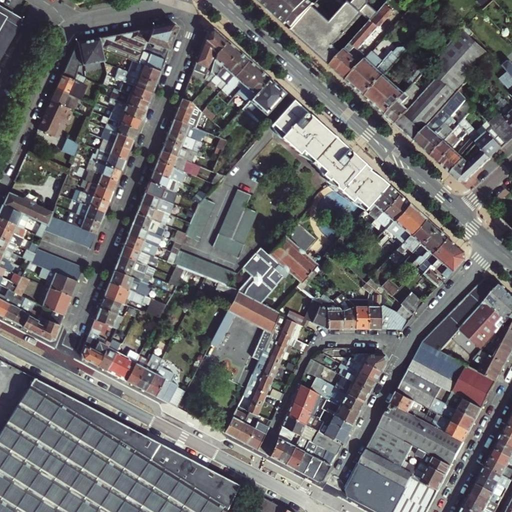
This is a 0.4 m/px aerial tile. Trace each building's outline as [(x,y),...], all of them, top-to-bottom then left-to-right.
[(259,0),(267,7),(289,26),(291,23),(295,27),(311,9),(315,4),(311,1),(311,0),(259,0)] [(328,23),(311,9),(295,27),(292,31),(332,66),(343,53),(335,47),(365,14),(372,20),(377,14),(368,6),(368,1),(366,0),(342,0),(346,3),(328,23)] [(358,59),(363,53),(359,50),(380,27),(384,26),(402,5),(410,12),(420,0),(389,0),(377,14),(372,20),(343,53),(332,66),(348,80),(363,64),(358,59)] [(0,58),(23,18),(0,4),(0,58)] [(173,23),(152,27),(145,44),(167,53),(177,27),(173,23)] [(142,51),(145,44),(152,27),(133,31),(99,38),(101,48),(111,52),(132,60),(137,63),(141,52),(142,51)] [(397,124),(416,141),(444,110),(460,92),(471,80),(492,56),(471,38),(474,35),(467,27),(434,64),(442,74),(439,77),(426,92),(397,124)] [(208,30),(193,69),(210,76),(211,73),(206,70),(213,50),(215,48),(218,50),(227,40),(214,28),(208,30)] [(75,73),(79,66),(103,61),(102,55),(101,48),(99,38),(77,42),(65,69),(75,73)] [(216,53),(211,73),(210,76),(193,69),(190,76),(203,82),(204,80),(209,82),(237,50),(227,40),(218,50),(216,53)] [(141,52),(137,63),(160,72),(166,56),(167,53),(145,44),(142,51),(141,52)] [(101,48),(102,55),(109,58),(111,52),(101,48)] [(384,63),(373,53),(368,58),(363,64),(348,80),(366,97),(385,76),(407,52),(404,49),(399,51),(395,55),(393,53),(384,63)] [(227,83),(248,59),(237,50),(209,82),(211,84),(213,82),(217,85),(222,79),(227,83)] [(363,64),(368,58),(363,53),(358,59),(363,64)] [(233,88),(238,92),(258,68),(248,59),(227,83),(221,89),(227,94),(233,88)] [(120,66),(118,69),(155,84),(160,72),(137,63),(132,60),(129,66),(124,64),(122,67),(120,66)] [(442,74),(434,64),(431,68),(439,77),(442,74)] [(238,92),(227,104),(232,108),(249,89),(254,94),(269,78),(258,68),(238,92)] [(75,73),(65,69),(59,81),(56,87),(77,96),(80,96),(83,88),(81,85),(82,83),(73,79),(75,73)] [(114,78),(122,81),(151,93),(155,84),(118,69),(117,69),(114,78)] [(388,116),(417,83),(425,74),(421,71),(403,92),(399,89),(402,86),(396,80),(393,83),(385,76),(366,97),(388,116)] [(511,76),(510,74),(502,82),(511,93),(511,76)] [(254,94),(241,109),(245,112),(247,109),(260,121),(285,93),(269,78),(254,94)] [(151,93),(122,81),(119,90),(148,102),(151,95),(151,93)] [(397,124),(426,92),(417,83),(388,116),(397,124)] [(77,96),(56,87),(51,99),(70,107),(72,108),(77,96)] [(511,106),(496,89),(492,93),(506,108),(501,113),(511,123),(511,124),(511,106)] [(111,92),(109,97),(144,111),(148,102),(119,90),(117,94),(111,92)] [(468,100),(460,92),(444,110),(452,118),(468,100)] [(123,109),(121,113),(140,121),(144,111),(109,97),(107,103),(115,106),(123,109)] [(191,102),(182,98),(176,111),(173,119),(186,124),(190,114),(208,121),(210,119),(202,111),(191,102)] [(64,119),(70,107),(51,99),(41,122),(37,129),(54,136),(61,118),(64,119)] [(293,99),(271,123),(277,133),(299,153),(302,150),(313,159),(334,136),(323,127),(318,123),(310,117),(310,115),(296,102),(293,99)] [(476,109),(468,100),(452,118),(460,126),(466,120),(476,109)] [(99,115),(103,106),(95,103),(91,112),(99,115)] [(206,106),(202,111),(210,119),(212,120),(216,116),(206,106)] [(444,110),(416,141),(424,148),(424,149),(452,118),(444,110)] [(110,112),(107,119),(136,130),(140,121),(121,113),(120,117),(110,112)] [(433,157),(460,126),(452,118),(424,149),(433,157)] [(115,129),(114,132),(133,139),(135,133),(136,130),(107,119),(105,125),(115,129)] [(173,119),(169,130),(198,141),(202,143),(206,132),(186,124),(173,119)] [(477,145),(492,161),(509,145),(499,134),(494,128),(489,123),(478,132),(466,120),(460,126),(465,131),(469,136),(477,145)] [(253,134),(257,138),(267,127),(263,123),(253,134)] [(499,134),(509,145),(511,142),(511,124),(511,123),(499,134)] [(452,146),(465,131),(460,126),(433,157),(442,165),(454,151),(449,146),(452,146)] [(102,139),(108,141),(129,150),(133,139),(114,132),(106,129),(102,139)] [(165,140),(194,151),(198,141),(169,130),(165,140)] [(75,154),(80,142),(65,135),(59,148),(75,154)] [(348,148),(334,136),(313,159),(325,170),(322,173),(328,179),(330,177),(333,181),(354,158),(350,155),(351,154),(351,153),(351,152),(350,151),(348,148)] [(452,173),(477,145),(469,136),(462,143),(467,147),(461,154),(461,157),(454,151),(442,165),(452,173)] [(165,140),(161,150),(190,161),(194,151),(165,140)] [(105,148),(106,148),(110,150),(109,154),(125,160),(129,150),(108,141),(105,148)] [(477,145),(452,173),(462,182),(470,182),(492,161),(477,145)] [(217,160),(221,150),(216,148),(212,158),(217,160)] [(89,158),(95,160),(121,171),(125,160),(109,154),(104,152),(96,149),(95,153),(91,152),(89,158)] [(161,150),(157,161),(189,174),(190,174),(194,163),(190,161),(161,150)] [(213,171),(217,160),(212,158),(207,168),(213,171)] [(363,165),(354,158),(333,181),(335,182),(336,186),(351,200),(354,197),(366,208),(377,195),(387,184),(379,177),(363,165)] [(121,171),(95,160),(91,171),(100,175),(116,181),(121,171)] [(157,161),(153,171),(176,181),(180,183),(183,184),(186,176),(188,177),(189,174),(157,161)] [(148,182),(171,192),(176,181),(153,171),(150,177),(148,182)] [(116,181),(100,175),(96,186),(112,192),(116,181)] [(94,191),(92,196),(108,202),(112,192),(96,186),(82,180),(80,186),(86,188),(94,191)] [(180,183),(176,181),(171,192),(176,194),(180,183)] [(148,182),(144,193),(174,204),(178,194),(176,194),(171,192),(148,182)] [(377,195),(366,208),(363,211),(366,214),(369,210),(377,217),(382,211),(398,194),(387,184),(377,195)] [(237,257),(243,244),(245,238),(255,212),(243,207),(248,195),(234,189),(212,247),(237,257)] [(85,205),(89,206),(104,212),(108,202),(92,196),(84,192),(80,191),(76,201),(85,205)] [(199,191),(191,200),(198,203),(202,199),(204,197),(207,194),(199,191)] [(3,204),(22,214),(40,222),(46,225),(51,216),(52,212),(8,192),(3,204)] [(144,193),(140,203),(170,214),(174,204),(144,193)] [(398,194),(382,211),(386,215),(382,219),(389,225),(408,203),(398,194)] [(61,200),(60,201),(83,210),(85,205),(76,201),(62,196),(62,197),(61,200)] [(197,242),(206,223),(209,217),(214,204),(202,199),(198,203),(198,204),(195,211),(194,213),(190,222),(189,223),(188,227),(185,232),(184,236),(197,242)] [(140,203),(136,213),(165,225),(170,214),(140,203)] [(408,203),(389,225),(386,228),(396,237),(394,239),(400,245),(425,218),(408,203)] [(0,210),(0,217),(17,225),(22,214),(3,204),(2,206),(0,210)] [(89,206),(84,217),(100,223),(103,214),(104,212),(89,206)] [(363,211),(360,214),(370,224),(377,217),(369,210),(366,214),(363,211)] [(70,224),(95,234),(100,223),(84,217),(74,213),(70,224)] [(136,213),(132,224),(152,232),(161,236),(165,225),(136,213)] [(43,231),(90,248),(95,234),(70,224),(51,216),(46,225),(43,231)] [(0,217),(0,227),(19,236),(23,228),(17,225),(0,217)] [(425,218),(400,245),(393,253),(397,256),(406,246),(412,252),(414,250),(435,227),(425,218)] [(300,281),(303,277),(312,267),(316,263),(303,251),(315,238),(297,221),(268,253),(249,274),(251,276),(239,289),(235,296),(228,309),(235,313),(264,329),(252,356),(259,359),(263,349),(272,327),(275,321),(278,313),(261,302),(277,283),(289,272),(300,281)] [(43,231),(46,225),(40,222),(34,233),(36,234),(41,236),(43,231)] [(161,236),(152,232),(132,224),(128,235),(143,240),(157,246),(161,236)] [(0,227),(0,236),(16,244),(19,236),(0,227)] [(435,227),(414,250),(419,254),(411,263),(417,268),(420,266),(446,237),(435,227)] [(175,241),(181,243),(184,236),(185,232),(178,229),(175,237),(171,236),(170,238),(175,241)] [(30,241),(38,245),(42,237),(41,236),(36,234),(34,239),(31,238),(30,241)] [(128,235),(124,245),(146,253),(151,255),(153,256),(157,246),(143,240),(128,235)] [(0,236),(0,246),(6,249),(12,252),(16,244),(0,236)] [(456,245),(446,237),(420,266),(426,271),(423,273),(438,286),(446,278),(436,268),(456,245)] [(38,245),(30,241),(26,249),(35,253),(37,249),(38,245)] [(175,241),(170,251),(176,253),(178,250),(181,243),(175,241)] [(352,244),(348,249),(359,258),(363,253),(352,244)] [(146,253),(124,245),(120,255),(144,264),(146,259),(149,260),(151,255),(146,253)] [(462,251),(456,245),(436,268),(446,278),(455,268),(463,259),(462,251)] [(249,274),(268,253),(261,246),(242,267),(249,274)] [(22,257),(32,262),(35,253),(26,249),(22,257)] [(36,266),(41,268),(76,282),(82,267),(37,249),(35,253),(32,262),(31,264),(35,265),(36,266)] [(235,273),(190,255),(184,252),(178,250),(176,253),(172,263),(218,282),(225,284),(235,273)] [(176,253),(170,251),(166,261),(172,263),(176,253)] [(120,255),(118,261),(141,270),(152,274),(154,268),(144,264),(120,255)] [(0,256),(0,265),(4,268),(8,260),(2,257),(0,256)] [(19,265),(26,268),(28,263),(31,264),(32,262),(22,257),(19,265)] [(141,270),(118,261),(114,271),(137,279),(141,270)] [(15,273),(22,276),(26,268),(19,265),(15,273)] [(309,282),(317,272),(312,267),(303,277),(309,282)] [(51,281),(48,288),(64,294),(71,296),(72,294),(76,282),(41,268),(38,276),(51,281)] [(397,269),(382,286),(386,290),(392,296),(408,279),(397,269)] [(114,271),(109,282),(141,294),(144,288),(149,290),(151,284),(141,281),(137,279),(114,271)] [(12,280),(19,284),(22,277),(22,276),(15,273),(12,280)] [(175,284),(178,277),(172,274),(170,281),(175,284)] [(16,294),(21,296),(29,280),(22,277),(19,284),(14,293),(16,294)] [(367,282),(374,288),(377,291),(382,286),(371,277),(367,282)] [(142,278),(141,281),(151,284),(155,286),(156,283),(142,278)] [(480,283),(492,295),(500,285),(493,278),(485,278),(480,283)] [(19,284),(12,280),(8,289),(14,293),(19,284)] [(172,292),(175,284),(170,281),(166,290),(172,292)] [(109,282),(104,296),(122,303),(124,297),(144,305),(144,303),(147,304),(149,297),(141,294),(109,282)] [(225,284),(218,282),(216,288),(235,296),(239,289),(225,284)] [(363,286),(370,293),(374,288),(367,282),(363,286)] [(480,283),(475,289),(486,300),(492,295),(480,283)] [(461,329),(460,330),(483,349),(489,343),(496,334),(504,325),(507,322),(511,317),(511,316),(511,295),(500,285),(492,295),(486,300),(481,306),(476,312),(471,317),(466,323),(461,329)] [(2,286),(0,289),(0,314),(4,317),(10,304),(16,294),(14,293),(8,289),(2,286)] [(41,306),(45,307),(63,315),(71,296),(64,294),(48,288),(41,306)] [(381,319),(381,304),(382,295),(377,291),(374,288),(370,293),(374,296),(374,306),(368,306),(368,329),(381,329),(381,319)] [(368,306),(368,300),(362,295),(354,289),(351,292),(358,298),(363,306),(356,306),(356,328),(368,329),(368,306)] [(474,290),(470,295),(481,306),(486,300),(475,289),(474,290)] [(412,292),(401,303),(406,307),(413,314),(424,303),(412,292)] [(356,328),(356,306),(343,295),(336,303),(343,311),(343,328),(356,328)] [(481,306),(470,295),(464,300),(476,312),(481,306)] [(104,296),(99,307),(120,315),(121,311),(119,310),(120,308),(126,310),(129,306),(122,303),(104,296)] [(151,298),(146,311),(149,312),(160,317),(167,304),(151,298)] [(327,327),(329,311),(329,308),(321,304),(313,300),(305,317),(293,312),(290,319),(302,325),(306,326),(309,319),(327,328),(327,327)] [(464,300),(459,305),(471,317),(476,312),(464,300)] [(13,321),(20,308),(10,304),(4,317),(9,319),(13,321)] [(396,310),(381,304),(381,319),(381,329),(397,329),(402,329),(409,320),(396,310)] [(24,311),(20,308),(13,321),(22,326),(28,315),(30,311),(32,307),(27,305),(24,311)] [(459,305),(454,311),(466,323),(471,317),(459,305)] [(45,324),(39,335),(50,341),(54,340),(63,315),(45,307),(41,316),(48,319),(45,324)] [(120,315),(99,307),(98,310),(94,319),(109,325),(117,328),(123,317),(120,315)] [(217,331),(224,335),(235,313),(228,309),(219,327),(217,331)] [(343,311),(329,311),(327,327),(327,328),(343,328),(343,311)] [(454,311),(449,316),(461,329),(466,323),(454,311)] [(290,319),(278,313),(275,321),(283,325),(281,331),(296,339),(302,325),(290,319)] [(28,315),(22,326),(39,335),(45,324),(40,322),(38,321),(28,315)] [(449,316),(443,322),(456,334),(460,330),(461,329),(449,316)] [(98,366),(108,346),(100,342),(94,339),(99,327),(106,330),(109,325),(94,319),(81,353),(83,358),(98,366)] [(283,325),(275,321),(272,327),(281,331),(283,325)] [(443,322),(438,327),(451,340),(456,334),(443,322)] [(496,334),(499,335),(511,342),(511,329),(507,327),(504,325),(496,334)] [(306,352),(307,350),(309,345),(296,339),(281,331),(272,327),(263,349),(271,353),(282,358),(288,343),(306,352)] [(451,340),(438,327),(433,333),(446,345),(451,340)] [(218,347),(224,335),(217,331),(211,343),(218,347)] [(446,345),(433,333),(424,342),(441,351),(446,345)] [(499,335),(496,334),(489,343),(493,345),(499,335)] [(511,342),(499,335),(493,345),(511,354),(511,351),(511,342)] [(98,366),(107,371),(117,351),(122,343),(112,338),(108,346),(98,366)] [(486,354),(488,355),(506,364),(511,354),(493,345),(490,352),(487,351),(486,354)] [(273,378),(282,358),(271,353),(263,349),(259,359),(254,369),(262,373),(273,378)] [(120,369),(126,356),(117,351),(107,371),(116,376),(120,369)] [(362,360),(381,370),(387,358),(384,353),(358,353),(355,359),(361,362),(362,360)] [(136,386),(149,360),(140,355),(136,362),(126,381),(136,386)] [(506,364),(488,355),(485,361),(477,356),(474,360),(483,365),(500,374),(506,364)] [(126,381),(136,362),(130,358),(126,356),(120,369),(116,376),(126,381)] [(350,356),(346,365),(376,380),(381,370),(362,360),(361,362),(355,359),(353,362),(351,361),(352,358),(350,356)] [(442,387),(447,390),(452,392),(457,382),(415,359),(409,370),(442,387)] [(136,386),(145,391),(158,365),(149,360),(136,386)] [(305,371),(316,377),(321,379),(323,375),(319,373),(321,368),(309,362),(305,371)] [(290,363),(287,368),(292,371),(295,365),(290,363)] [(175,374),(158,365),(145,391),(161,399),(170,404),(179,386),(170,381),(175,374)] [(376,380),(346,365),(340,375),(344,377),(370,390),(371,389),(376,380)] [(479,372),(467,365),(457,382),(452,392),(482,409),(497,381),(479,372)] [(483,365),(479,372),(497,381),(500,374),(483,365)] [(248,385),(256,388),(266,393),(273,378),(262,373),(254,369),(248,385)] [(398,392),(415,401),(430,409),(432,405),(436,398),(442,387),(409,370),(398,392)] [(321,379),(316,377),(310,389),(318,393),(324,396),(331,400),(358,414),(364,402),(332,385),(321,379)] [(370,390),(344,377),(341,383),(337,381),(335,380),(332,385),(364,402),(370,390)] [(56,479),(108,511),(224,511),(232,496),(224,491),(229,480),(180,454),(34,378),(0,433),(0,471),(32,491),(43,498),(56,479)] [(314,404),(318,393),(310,389),(299,383),(286,414),(305,424),(314,404)] [(266,393),(256,388),(248,385),(245,392),(252,395),(246,409),(248,410),(254,412),(257,414),(266,393)] [(441,401),(447,390),(442,387),(436,398),(441,401)] [(275,389),(272,396),(281,401),(284,394),(275,389)] [(398,392),(392,403),(424,421),(428,415),(415,408),(411,409),(415,401),(398,392)] [(452,392),(446,403),(476,420),(482,409),(452,392)] [(319,407),(324,396),(318,393),(314,404),(319,407)] [(445,412),(443,416),(470,431),(472,428),(476,420),(446,403),(441,401),(436,398),(432,405),(445,412)] [(325,407),(323,409),(352,424),(358,414),(331,400),(327,408),(325,407)] [(464,443),(432,425),(424,421),(392,403),(379,428),(419,449),(452,466),(464,443)] [(224,432),(235,438),(244,420),(238,417),(243,407),(239,405),(232,418),(224,432)] [(352,424),(323,409),(322,412),(325,413),(324,416),(326,417),(318,431),(324,434),(342,444),(351,428),(352,424)] [(235,438),(246,444),(254,426),(249,423),(254,412),(248,410),(244,420),(235,438)] [(281,425),(291,430),(295,432),(300,435),(308,439),(309,440),(315,429),(305,424),(286,414),(281,425)] [(438,414),(432,425),(464,443),(470,431),(443,416),(438,414)] [(217,428),(224,432),(232,418),(224,415),(217,428)] [(256,421),(254,426),(246,444),(257,450),(268,427),(256,421)] [(278,460),(291,430),(281,425),(269,456),(278,460)] [(511,427),(507,425),(500,438),(499,440),(511,446),(511,427)] [(419,449),(379,428),(365,454),(361,463),(372,469),(385,476),(408,488),(433,502),(447,475),(422,462),(418,469),(404,461),(408,454),(415,457),(417,455),(419,449)] [(295,432),(291,430),(278,460),(285,464),(295,444),(290,442),(295,432)] [(319,445),(328,449),(337,454),(342,444),(324,434),(319,445)] [(300,435),(295,444),(285,464),(293,468),(307,442),(308,439),(300,435)] [(511,446),(499,440),(495,448),(511,457),(511,446)] [(303,473),(318,444),(314,442),(311,441),(310,443),(307,442),(293,468),(303,473)] [(312,478),(328,449),(319,445),(318,444),(303,473),(312,478)] [(511,460),(511,457),(495,448),(493,453),(490,457),(509,467),(511,460)] [(337,454),(328,449),(312,478),(319,482),(324,479),(337,454)] [(424,458),(422,462),(447,475),(452,466),(419,449),(417,455),(424,458)] [(490,457),(486,466),(511,479),(511,468),(509,467),(490,457)] [(376,511),(395,511),(408,488),(385,476),(372,469),(361,463),(357,470),(347,490),(349,498),(376,511)] [(511,479),(486,466),(481,475),(504,487),(507,489),(511,480),(511,479)] [(32,491),(0,471),(0,511),(108,511),(56,479),(43,498),(32,491)] [(481,475),(476,483),(500,496),(504,487),(481,475)] [(224,491),(232,496),(238,485),(229,480),(224,491)] [(500,496),(476,483),(472,491),(490,501),(496,504),(499,506),(501,501),(503,498),(500,496)] [(427,511),(433,502),(408,488),(395,511),(427,511)] [(511,494),(511,491),(510,491),(507,489),(503,498),(501,501),(507,505),(511,495),(511,494)] [(490,501),(472,491),(469,497),(468,499),(486,509),(490,501)] [(255,507),(265,511),(291,511),(263,498),(259,500),(255,507)] [(484,511),(486,509),(468,499),(464,506),(474,511),(484,511)] [(492,511),(496,504),(490,501),(486,509),(492,511)] [(495,511),(502,511),(507,505),(501,501),(499,506),(495,511)]
